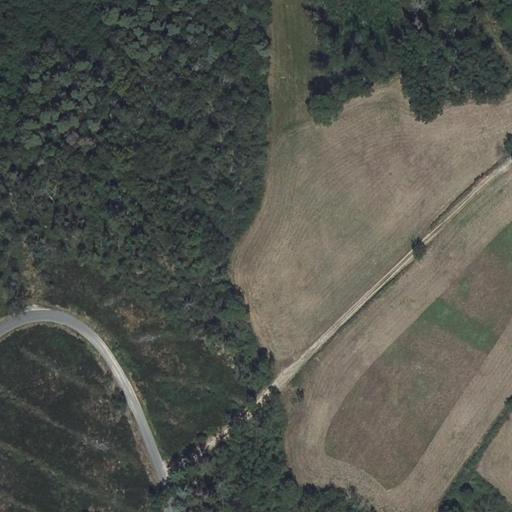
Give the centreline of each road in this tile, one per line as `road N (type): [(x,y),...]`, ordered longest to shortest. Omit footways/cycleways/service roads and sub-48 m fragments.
road 1 (track): [(163,473),(247,415),(511,161)]
road 2 (unclassified): [(171,511),(163,473),(97,337),(51,313),(0,333)]
